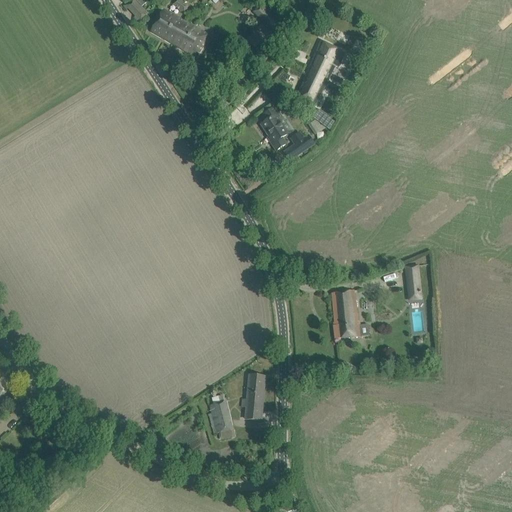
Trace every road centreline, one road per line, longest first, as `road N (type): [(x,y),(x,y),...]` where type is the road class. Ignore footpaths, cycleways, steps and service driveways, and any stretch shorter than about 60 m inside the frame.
road 1 (unclassified): [(284,482),(284,338),(274,274),(251,222),(106,0)]
road 2 (unclassified): [(284,482),(204,481),(83,424),(38,389),(0,337)]
